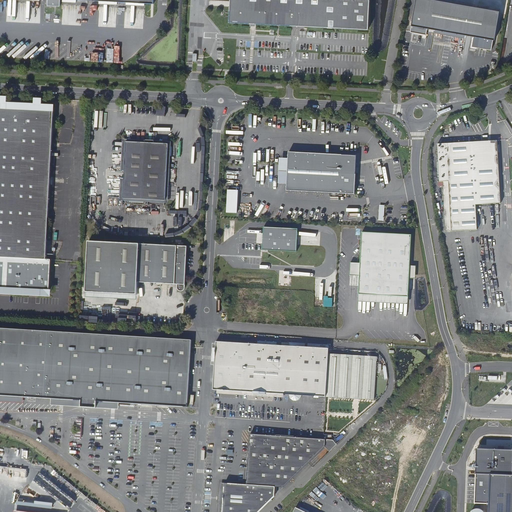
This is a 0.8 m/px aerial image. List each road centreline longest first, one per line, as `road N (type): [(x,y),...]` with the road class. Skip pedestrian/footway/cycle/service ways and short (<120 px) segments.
road 1 (unclassified): [(196,511),(220,100)]
road 2 (unknown): [(108,118),(104,193),(106,210),(120,220),(167,221),(190,209),(192,135),(154,121)]
road 3 (unclassified): [(454,367),(416,187),(419,125)]
road 4 (unknown): [(209,251),(235,251),(264,233),(319,237),(334,250),(328,269),(246,267)]
road 5 (unclassified): [(0,88),(220,100)]
road 6 (unclassified): [(220,100),(406,110)]
road 7 (unknown): [(69,112),(65,266)]
road 8 (unclassified): [(410,511),(457,388)]
